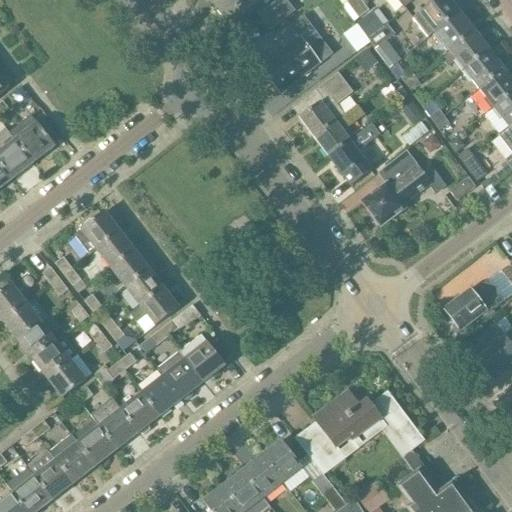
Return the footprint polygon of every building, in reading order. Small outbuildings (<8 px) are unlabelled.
[(209,0),(216,9),(227,0),(209,0)] [(227,0),(216,9),(229,26),(253,8),(259,15),(278,0),(227,0)] [(287,0),(278,0),(259,15),(257,16),(271,34),(297,13),(287,0)] [(347,3),(352,11),(362,3),(359,0),(338,0),(343,6),(347,3)] [(396,0),(403,9),(414,1),(413,0),(396,0)] [(439,0),(420,15),(435,35),(460,14),(459,13),(460,12),(461,9),(456,3),(453,2),(451,3),(448,0),(439,0)] [(369,12),(362,3),(352,11),(359,19),(369,12)] [(475,33),(460,14),(435,35),(449,53),(475,33)] [(368,39),(382,28),(372,16),(358,26),(368,39)] [(369,42),(371,44),(376,51),(395,37),(388,27),(369,42)] [(276,47),(281,54),(261,69),(281,95),(320,65),(317,60),(330,50),(313,29),(301,38),(296,32),(276,47)] [(489,52),(475,33),(449,53),(456,62),(465,73),(489,52)] [(504,71),(489,52),(465,73),(479,92),(504,71)] [(456,62),(449,53),(441,60),(448,68),(456,62)] [(479,92),(494,111),(511,96),(511,81),(504,71),(479,92)] [(411,73),(401,80),(406,87),(415,80),(411,73)] [(338,75),(317,92),(326,105),(348,88),(338,75)] [(0,98),(10,91),(0,78),(0,98)] [(420,86),(415,80),(406,87),(410,93),(420,86)] [(408,97),(402,89),(395,94),(401,102),(408,97)] [(511,126),(511,96),(494,111),(509,129),(511,126)] [(411,112),(416,108),(410,99),(401,105),(405,111),(411,112)] [(0,105),(0,118),(10,111),(3,103),(0,105)] [(300,120),(315,140),(336,124),(345,117),(337,106),(327,113),(321,104),(300,120)] [(315,140),(330,159),(350,144),(342,133),(361,118),(355,109),(345,117),(336,124),(315,140)] [(439,112),(430,119),(434,125),(444,118),(439,112)] [(9,134),(16,142),(34,166),(56,148),(31,116),(9,134)] [(449,125),(444,118),(434,125),(439,132),(449,125)] [(427,134),(421,126),(403,139),(410,147),(427,134)] [(511,126),(509,129),(499,138),(511,154),(511,126)] [(352,187),(371,172),(356,152),(376,136),(370,128),(350,144),(330,159),(335,167),(344,178),(345,178),(352,187)] [(427,150),(435,151),(441,147),(433,135),(422,144),(427,150)] [(456,154),(461,150),(462,143),(458,138),(449,145),(456,154)] [(0,166),(13,183),(34,166),(16,142),(0,154),(0,166)] [(406,151),(403,154),(378,174),(387,185),(363,203),(381,227),(405,209),(403,206),(432,184),(418,166),(406,151)] [(468,151),(458,158),(463,164),(473,157),(468,151)] [(487,177),(473,157),(463,164),(477,183),(487,177)] [(0,192),(13,183),(0,166),(0,192)] [(450,194),(458,204),(477,190),(469,180),(450,194)] [(96,250),(97,252),(121,234),(105,213),(74,236),(89,256),(96,250)] [(136,253),(121,234),(97,252),(112,271),(136,253)] [(112,271),(127,290),(150,272),(136,253),(112,271)] [(65,278),(73,271),(64,260),(56,266),(65,278)] [(52,288),(61,282),(51,270),(43,276),(52,288)] [(65,278),(73,289),(82,283),(73,271),(65,278)] [(127,290),(141,309),(165,291),(165,290),(150,272),(127,290)] [(471,290),(444,310),(461,332),(487,312),(485,309),(502,296),(489,280),(473,293),(471,290)] [(69,293),(61,282),(52,288),(61,299),(69,293)] [(0,295),(0,318),(4,324),(28,306),(13,286),(0,295)] [(180,311),(165,290),(165,291),(141,309),(157,329),(180,311)] [(94,298),(85,304),(94,316),(102,309),(94,298)] [(43,325),(28,306),(4,324),(19,343),(43,325)] [(81,326),(90,319),(81,308),(73,314),(81,326)] [(109,317),(100,323),(109,335),(117,328),(109,317)] [(50,319),(43,325),(19,343),(34,362),(57,344),(50,335),(58,329),(50,319)] [(180,331),(174,323),(164,331),(170,339),(180,331)] [(496,324),(478,338),(486,349),(479,355),(495,377),(511,363),(511,331),(505,336),(496,324)] [(96,344),(104,338),(96,327),(95,327),(88,333),(96,344)] [(126,340),(117,328),(109,335),(118,346),(126,340)] [(158,349),(170,339),(164,331),(151,340),(158,349)] [(216,382),(215,378),(227,369),(201,335),(180,352),(187,361),(206,385),(209,387),(214,386),(216,382)] [(34,362),(48,381),(72,362),(79,357),(64,338),(57,344),(34,362)] [(105,356),(113,350),(104,338),(96,344),(105,356)] [(159,369),(166,378),(184,402),(188,404),(193,403),(195,399),(194,395),(206,385),(187,361),(180,352),(159,369)] [(131,356),(120,365),(127,373),(137,364),(131,356)] [(48,381),(64,401),(84,386),(87,383),(72,362),(48,381)] [(115,382),(127,373),(120,365),(108,374),(115,382)] [(163,419),(184,402),(166,378),(144,395),(163,419)] [(94,398),(88,390),(77,398),(84,407),(94,398)] [(348,391),(313,418),(329,438),(306,455),(309,459),(323,476),(346,459),(338,448),(350,439),(352,442),(381,421),(408,456),(426,442),(388,392),(372,405),(368,400),(359,406),(348,391)] [(151,428),(163,419),(144,395),(122,412),(141,436),(146,438),(152,433),(151,428)] [(71,416),(84,407),(77,398),(65,408),(71,416)] [(120,452),(141,436),(122,412),(101,428),(120,452)] [(45,423),(34,432),(40,440),(51,432),(45,423)] [(97,469),(120,452),(101,428),(79,445),(97,469)] [(34,432),(22,441),(28,449),(40,440),(34,432)] [(76,486),(97,469),(79,445),(72,436),(51,453),(58,462),(76,486)] [(333,489),(323,476),(309,459),(300,466),(283,443),(263,458),(283,485),(303,470),(323,497),(333,489)] [(283,485),(263,458),(243,473),(264,500),(283,485)] [(36,478),(55,502),(76,486),(58,462),(36,478)] [(473,511),(454,484),(438,495),(420,471),(398,488),(411,506),(407,509),(408,511),(473,511)] [(243,473),(224,488),(242,511),(265,511),(270,509),(264,500),(243,473)] [(27,511),(42,511),(55,502),(36,478),(15,495),(27,511)] [(376,484),(358,496),(368,511),(387,500),(376,484)] [(242,511),(224,488),(204,504),(210,511),(242,511)] [(339,511),(347,507),(333,489),(323,497),(330,506),(322,511),(339,511)] [(27,511),(15,495),(0,506),(0,511),(27,511)]
